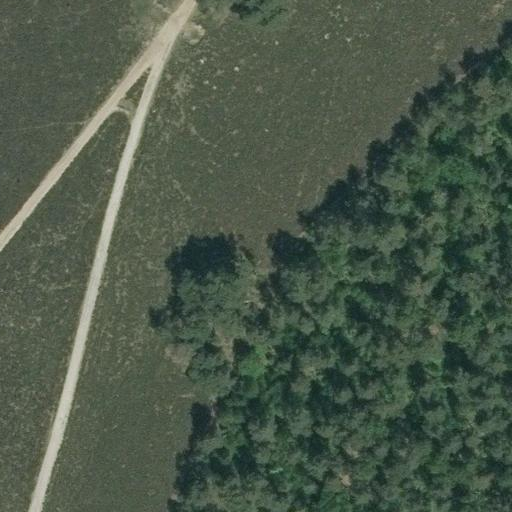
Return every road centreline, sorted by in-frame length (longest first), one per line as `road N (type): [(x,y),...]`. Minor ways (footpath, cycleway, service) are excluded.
road 1 (track): [(35,511),(139,109),(174,22)]
road 2 (track): [(190,0),(0,245)]
